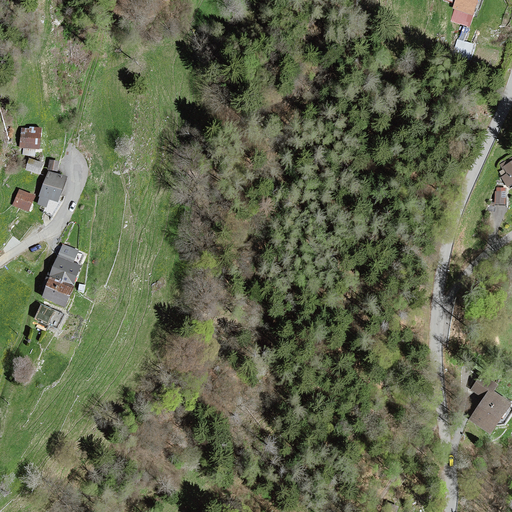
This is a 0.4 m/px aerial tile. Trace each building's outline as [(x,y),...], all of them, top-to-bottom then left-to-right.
[(469,25),(477,0),(456,0),(454,7),(457,8),(453,20),(469,25)] [(42,128),(29,127),(29,129),(22,128),(20,147),(24,148),(23,155),(35,156),(36,148),(40,148),(42,128)] [(511,158),(501,165),(504,170),(502,171),(504,175),(502,176),(508,187),(511,183),(511,158)] [(44,163),(30,159),(26,170),(41,175),(44,163)] [(59,161),(50,160),(48,169),(58,171),(59,161)] [(67,178),(49,171),(40,196),(42,196),(39,203),(47,206),(49,198),(58,202),(67,178)] [(506,188),(497,188),(497,191),(495,191),(495,203),(506,203),(506,188)] [(35,196),(19,189),(13,205),(29,211),(35,196)] [(79,250),(63,244),(58,257),(80,265),(84,255),(78,252),(79,250)] [(81,266),(80,265),(58,257),(50,277),(73,286),(81,266)] [(47,277),(42,290),(45,291),(43,296),(65,305),(73,287),(50,278),(47,277)] [(65,315),(41,305),(35,319),(59,329),(65,315)] [(490,391),(492,392),(497,385),(482,375),(472,389),(485,398),(490,391)] [(485,398),(471,418),(490,431),(509,404),(492,392),(490,391),(485,398)] [(393,505),(389,503),(385,511),(395,511),(397,507),(393,505)]
